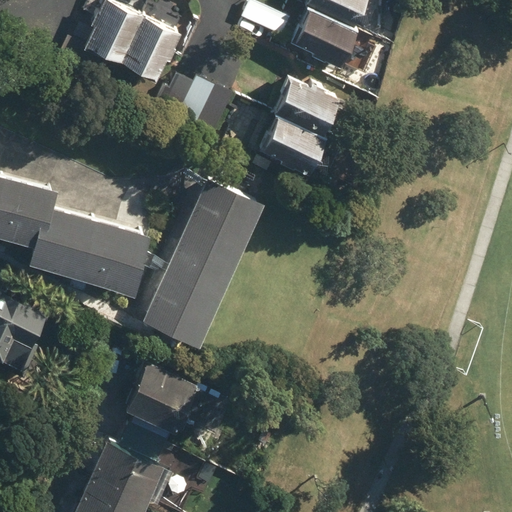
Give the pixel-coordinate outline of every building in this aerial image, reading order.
[(147,11),(151,0),(85,0),(82,6),(101,15),(89,41),(158,72),(180,26),(147,11)] [(266,0),(243,0),(237,12),(294,40),(304,18),(266,0)] [(368,0),(319,0),(362,16),(368,0)] [(357,19),(311,3),(305,21),(350,37),(357,19)] [(245,46),(238,59),(272,76),(278,64),(245,46)] [(236,88),(179,62),(162,100),(219,126),(236,88)] [(296,66),(278,105),(337,132),(355,93),(296,66)] [(274,112),(260,144),(315,167),(328,135),(274,112)] [(0,221),(37,231),(32,251),(75,262),(72,275),(85,278),(89,263),(136,275),(151,217),(55,193),(59,176),(0,161),(0,221)] [(270,189),(209,163),(147,305),(207,331),(270,189)] [(0,353),(25,364),(52,302),(0,279),(0,353)] [(73,511),(145,511),(171,455),(161,451),(176,418),(186,422),(206,377),(145,350),(125,395),(135,400),(119,435),(109,430),(73,511)]
